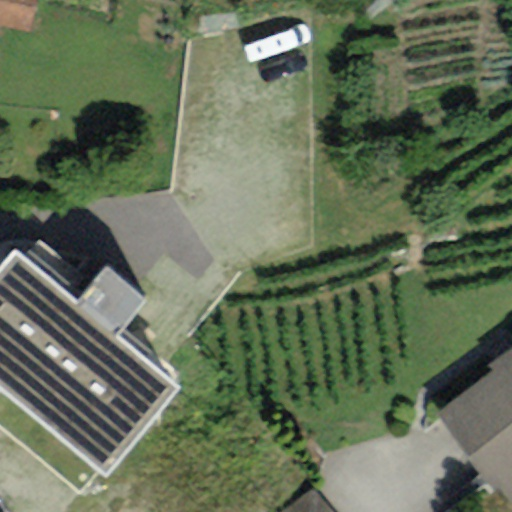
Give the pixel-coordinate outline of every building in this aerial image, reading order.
[(36,0),(0,0),(0,26),(30,33),(36,0)] [(179,389),(116,337),(74,303),(10,250),(0,261),(0,394),(104,480),(179,389)] [(102,270),(74,303),(116,337),(143,304),(102,270)] [(495,371),(436,413),(506,511),(511,507),(511,346),(488,363),(495,371)] [(332,511),(314,488),(282,511),(332,511)]
